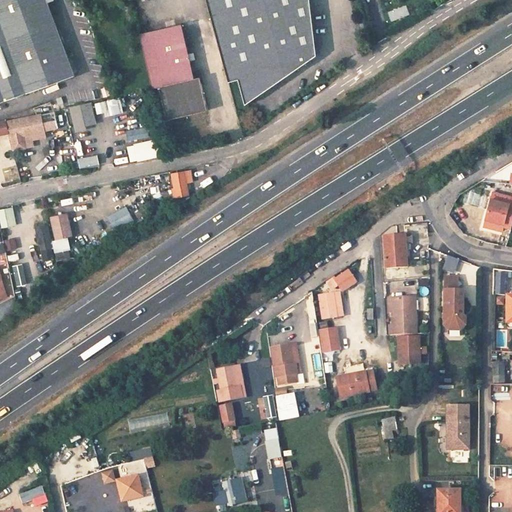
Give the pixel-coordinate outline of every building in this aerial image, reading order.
[(0,0),(0,102),(74,75),(46,0),(0,0)] [(305,0),(203,0),(225,81),(236,79),(242,107),(312,56),(305,0)] [(186,80),(195,78),(182,24),(172,26),(186,80)] [(159,86),(186,80),(172,26),(139,34),(152,88),(159,86)] [(159,86),(167,120),(208,110),(200,77),(195,78),(186,80),(159,86)] [(120,98),(103,102),(106,116),(123,112),(120,98)] [(92,104),(72,109),(75,122),(85,120),(95,117),(92,104)] [(54,111),(6,122),(8,131),(13,150),(26,147),(23,137),(25,134),(44,130),(43,126),(57,123),(54,111)] [(75,122),(76,128),(87,125),(86,123),(85,120),(75,122)] [(6,121),(0,122),(0,133),(8,131),(6,122),(6,121)] [(151,129),(128,129),(128,138),(151,138),(151,129)] [(158,140),(136,145),(139,160),(161,155),(158,140)] [(139,160),(136,145),(127,147),(130,162),(139,160)] [(97,155),(78,159),(80,169),(99,165),(97,155)] [(173,174),(175,189),(173,189),(174,197),(189,195),(187,183),(185,172),(173,174)] [(484,227),(502,231),(504,226),(511,228),(511,194),(493,190),(484,227)] [(11,206),(0,208),(0,217),(1,222),(13,220),(11,206)] [(123,219),(130,214),(127,208),(119,212),(123,219)] [(119,212),(107,219),(114,230),(133,219),(130,214),(123,219),(119,212)] [(61,215),(52,217),(57,242),(67,240),(67,237),(72,236),(68,219),(62,220),(61,215)] [(384,236),(386,269),(401,268),(398,234),(384,236)] [(68,250),(69,249),(67,240),(57,242),(54,243),(56,252),(68,250)] [(50,243),(41,245),(44,261),(54,259),(50,243)] [(68,250),(56,252),(58,261),(70,258),(68,250)] [(453,272),(456,259),(445,257),(442,270),(453,272)] [(14,266),(17,284),(27,283),(25,265),(14,266)] [(325,281),(330,290),(337,286),(340,292),(356,283),(348,268),(325,281)] [(493,294),(505,294),(505,273),(493,273),(493,294)] [(458,289),(459,276),(446,276),(446,289),(458,289)] [(28,285),(20,289),(23,296),(32,293),(28,285)] [(464,314),(464,289),(458,289),(446,289),(445,323),(450,329),(462,329),(467,324),(467,317),(464,314)] [(334,293),(337,317),(344,316),(340,292),(334,293)] [(334,293),(319,296),(323,319),(337,317),(334,293)] [(417,333),(415,297),(392,298),(394,325),(390,325),(391,334),(417,333)] [(0,319),(20,311),(15,299),(0,305),(0,319)] [(337,328),(320,331),(324,353),(340,351),(337,328)] [(426,353),(426,347),(420,347),(419,336),(400,337),(401,364),(421,363),(420,353),(426,353)] [(297,365),(298,373),(301,372),(297,345),(290,346),(293,365),(297,365)] [(277,378),(278,378),(279,385),(297,383),(296,375),(298,374),(298,373),(297,365),(293,365),(290,346),(272,348),(277,378)] [(505,363),(494,363),(494,375),(504,375),(505,363)] [(241,388),(243,398),(246,397),(240,366),(233,367),(237,388),(241,388)] [(218,392),(220,402),(243,398),(241,388),(237,388),(233,367),(218,370),(220,379),(214,380),(215,384),(221,382),(223,391),(218,392)] [(454,368),(443,368),(443,385),(454,385),(454,368)] [(365,371),(338,377),(341,397),(369,392),(368,390),(376,389),(373,371),(365,373),(365,371)] [(286,388),(276,390),(277,398),(287,397),(286,388)] [(231,404),(221,406),(225,428),(236,425),(231,404)] [(469,448),(470,405),(448,405),(448,421),(451,421),(451,448),(469,448)] [(382,419),(384,432),(386,439),(393,437),(391,431),(398,430),(396,417),(382,419)] [(276,429),(265,431),(270,459),(281,457),(276,429)] [(154,466),(153,457),(144,459),(147,467),(154,466)] [(112,471),(103,474),(105,483),(115,480),(112,471)] [(138,476),(118,481),(123,501),(143,496),(138,476)] [(93,477),(72,484),(75,492),(96,485),(93,477)] [(242,479),(223,483),(228,506),(247,502),(242,479)] [(35,501),(37,506),(50,502),(46,487),(21,493),(24,504),(35,501)] [(460,490),(440,490),(439,511),(467,511),(468,503),(460,503),(460,490)]
